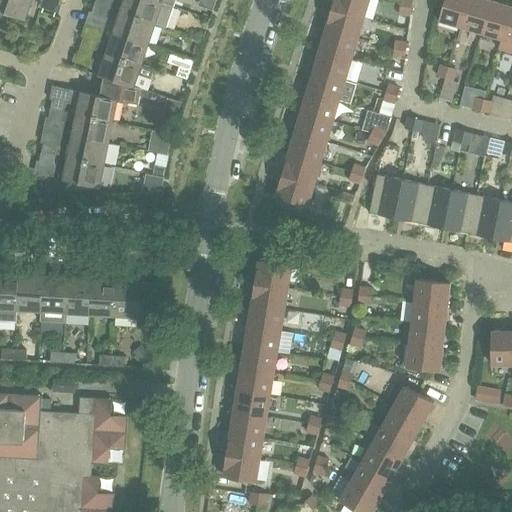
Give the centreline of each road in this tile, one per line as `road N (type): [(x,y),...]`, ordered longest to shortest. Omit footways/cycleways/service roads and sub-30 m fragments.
road 1 (unclassified): [(203,223),(173,511)]
road 2 (residential): [(401,511),(460,399),(477,260)]
road 3 (unclassified): [(266,0),(203,223)]
road 4 (residential): [(511,130),(410,104),(424,0)]
road 5 (residential): [(0,224),(18,230),(203,223)]
road 6 (residential): [(477,260),(344,236)]
